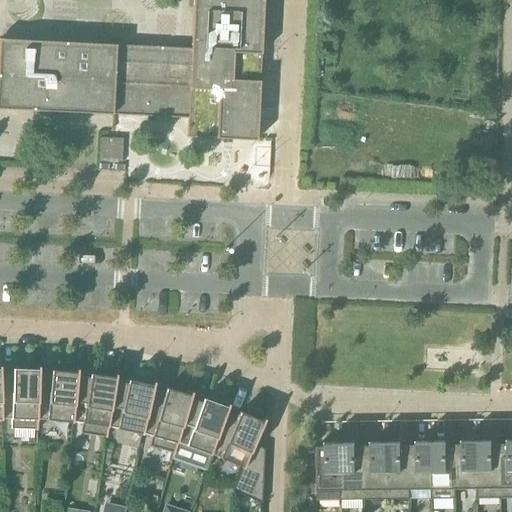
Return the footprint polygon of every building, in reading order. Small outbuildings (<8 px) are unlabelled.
[(186,40),(186,48),(0,38),(0,108),(53,112),(53,116),(63,117),(63,112),(148,116),(147,122),(155,122),(156,117),(187,118),(186,137),(223,139),(222,144),(233,144),(233,139),(256,141),(263,0),(188,0),(188,7),(193,7),(191,40),(186,40)] [(123,139),(100,138),(99,162),(121,163),(123,139)] [(11,419),(11,429),(35,429),(35,430),(36,430),(38,365),(37,365),(37,370),(13,369),(12,373),(0,373),(0,369),(0,395),(1,420),(2,420),(2,419),(11,419)] [(38,365),(36,430),(37,430),(38,419),(47,420),(71,422),(71,423),(72,423),(77,368),(76,368),(75,372),(51,370),(51,374),(38,374),(39,365),(38,365)] [(114,373),(113,378),(90,374),(89,377),(77,376),(78,368),(77,368),(72,423),(73,423),(74,422),(82,423),(81,433),(105,436),(105,437),(115,373),(114,373)] [(114,381),(116,373),(115,373),(105,437),(106,438),(108,426),(141,434),(141,435),(142,435),(153,380),(152,385),(128,380),(127,383),(114,381)] [(190,390),(189,395),(166,388),(165,392),(153,389),(154,381),(153,380),(142,435),(142,434),(152,436),(149,445),(173,452),(172,453),(173,453),(191,391),(190,390)] [(192,391),(191,391),(173,453),(174,453),(177,443),(209,454),(209,455),(228,403),(227,403),(226,407),(203,399),(201,402),(190,399),(192,391)] [(263,417),(262,421),(239,412),(238,415),(226,411),(229,403),(228,403),(209,455),(210,456),(210,455),(219,458),(242,467),(232,491),(261,503),(264,449),(254,444),(265,418),(263,417)] [(511,440),(508,440),(508,444),(500,444),(501,498),(511,497),(511,440)] [(432,489),(431,441),(416,442),(416,445),(409,445),(409,489),(410,489),(431,489),(432,489)] [(455,489),(454,445),(446,445),(446,441),(431,441),(432,489),(431,489),(431,499),(456,498),(456,489),(455,489)] [(478,488),(477,441),(462,441),(462,445),(454,445),(455,489),(456,489),(477,488),(478,488)] [(501,498),(500,444),(492,444),(492,441),(477,441),(478,488),(477,488),(477,498),(501,498)] [(340,443),(341,500),(364,500),(363,446),(355,446),(355,442),(340,443)] [(363,446),(364,500),(387,499),(386,442),(371,442),(371,446),(363,446)] [(409,489),(409,445),(401,445),(401,442),(386,442),(387,499),(410,499),(410,489),(409,489)] [(316,447),(317,500),(341,500),(340,443),(325,443),(325,447),(316,447)]
